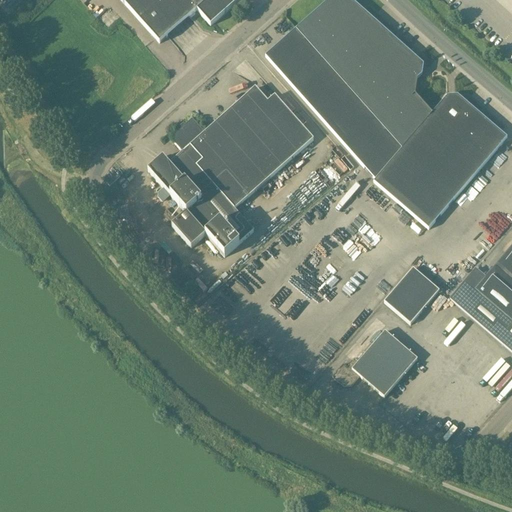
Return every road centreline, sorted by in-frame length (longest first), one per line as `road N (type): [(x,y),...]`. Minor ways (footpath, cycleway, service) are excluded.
road 1 (unclassified): [(278,0),(104,159),(95,191),(101,212),(178,301),(331,411),(457,461),(511,411)]
road 2 (unclassified): [(511,102),(397,0)]
